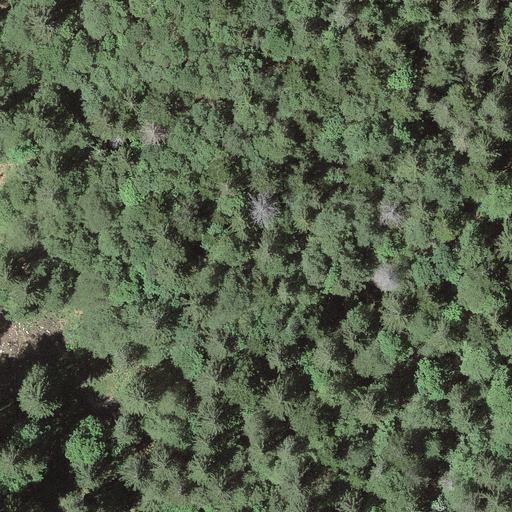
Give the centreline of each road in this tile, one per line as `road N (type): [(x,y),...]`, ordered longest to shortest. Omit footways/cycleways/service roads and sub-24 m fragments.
road 1 (track): [(425,0),(411,40),(511,324)]
road 2 (track): [(0,220),(76,316)]
